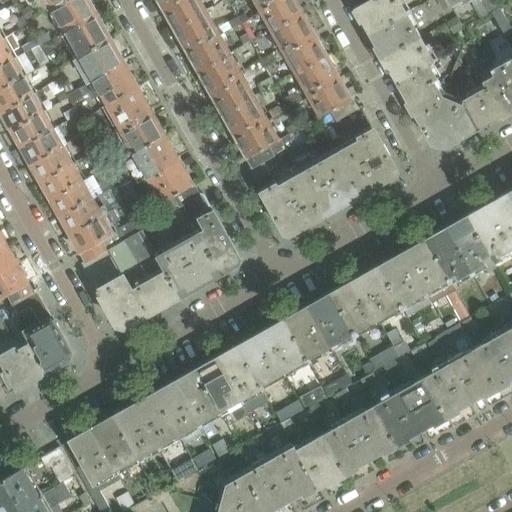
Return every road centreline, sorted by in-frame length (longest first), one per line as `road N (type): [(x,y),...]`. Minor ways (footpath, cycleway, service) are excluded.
road 1 (residential): [(278,276),(123,0)]
road 2 (residential): [(0,172),(111,370)]
road 3 (residential): [(436,188),(330,0)]
road 4 (residential): [(511,417),(343,511)]
road 5 (residential): [(278,276),(111,370)]
road 6 (residential): [(436,188),(278,276)]
road 7 (residential): [(111,370),(0,433)]
